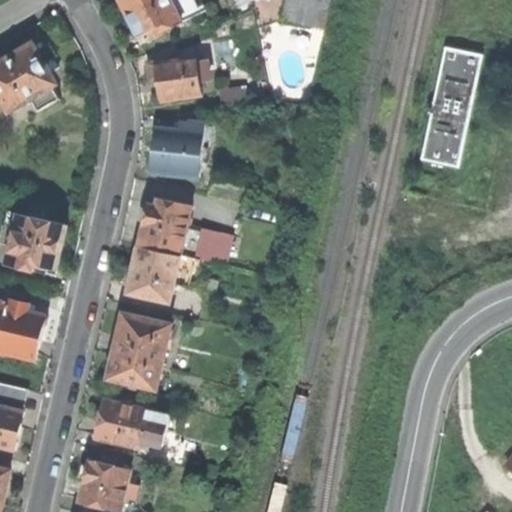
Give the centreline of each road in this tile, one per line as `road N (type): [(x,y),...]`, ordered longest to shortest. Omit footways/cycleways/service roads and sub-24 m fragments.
road 1 (residential): [(76,0),(107,54),(120,143),(38,511)]
road 2 (residential): [(511,296),(465,321),(436,360),(401,511)]
